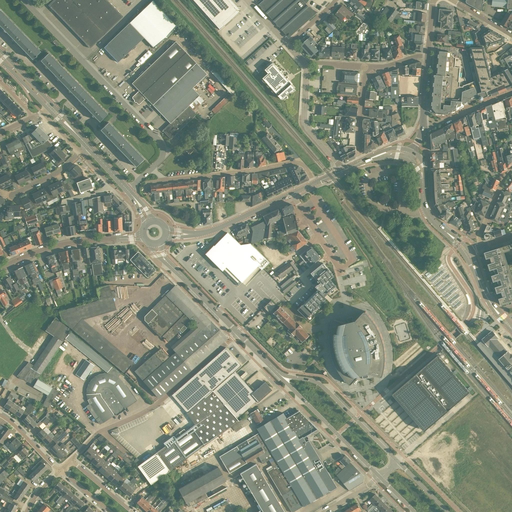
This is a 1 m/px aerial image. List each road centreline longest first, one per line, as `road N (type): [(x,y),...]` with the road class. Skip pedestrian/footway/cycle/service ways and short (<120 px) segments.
road 1 (unknown): [(115,95),(170,39),(198,59),(217,94),(163,148)]
road 2 (residential): [(24,0),(161,144),(152,168)]
road 3 (residential): [(70,459),(97,433),(161,401),(238,333)]
road 4 (residential): [(307,172),(295,161),(168,178),(152,168)]
road 5 (tertiary): [(397,462),(316,381),(274,370)]
road 6 (tertiary): [(274,370),(380,477)]
road 7 (residential): [(0,268),(59,245),(142,237)]
road 8 (tertiary): [(166,233),(204,233),(293,193)]
road 9 (residential): [(344,169),(307,127),(306,63)]
